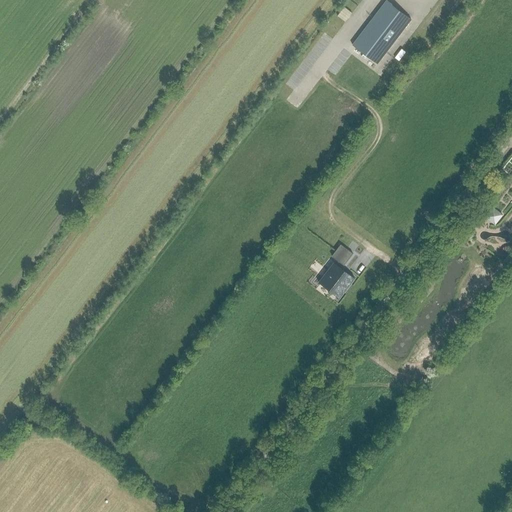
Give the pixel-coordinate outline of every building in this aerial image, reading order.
[(352,45),(377,64),(411,19),(386,0),(352,45)] [(336,15),(345,21),(351,13),(343,6),(336,15)] [(485,218),(495,225),(503,215),(493,207),(485,218)] [(325,244),(312,234),(306,241),(320,251),(325,244)] [(340,244),(331,256),(338,261),(347,249),(340,244)] [(318,282),(339,298),(354,278),(334,262),(318,282)]
